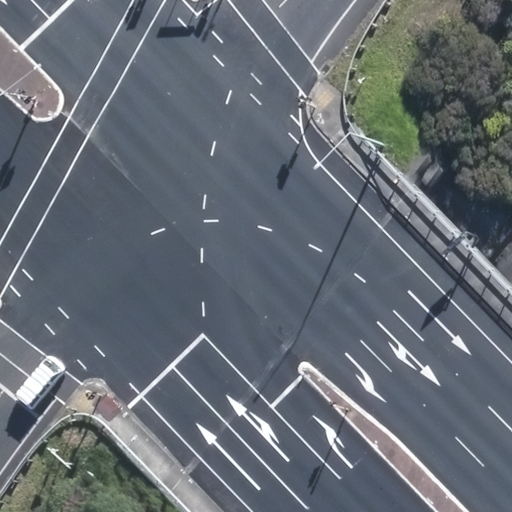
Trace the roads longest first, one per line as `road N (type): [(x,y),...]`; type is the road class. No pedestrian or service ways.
road 1 (primary): [(212,114),(511,423)]
road 2 (primary): [(324,511),(90,275)]
road 3 (motorway): [(90,275),(212,114)]
road 4 (motorway): [(398,511),(511,372)]
road 5 (primary): [(90,0),(212,114)]
road 6 (motorway): [(0,395),(90,275)]
road 7 (motorway): [(212,114),(288,0)]
road 8 (primary): [(90,275),(0,178)]
